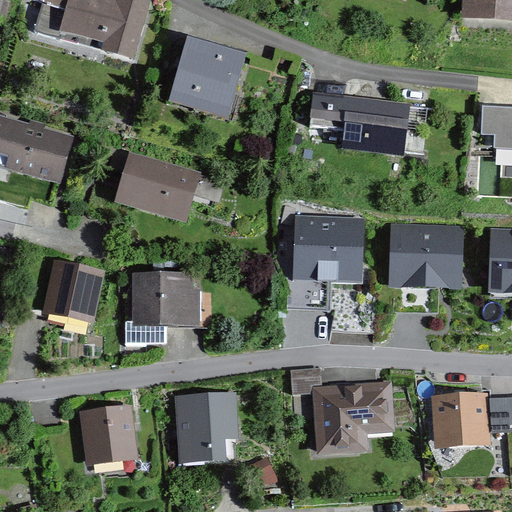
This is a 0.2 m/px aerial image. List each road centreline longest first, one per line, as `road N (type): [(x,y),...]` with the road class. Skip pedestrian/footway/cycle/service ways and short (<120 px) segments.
road 1 (residential): [(0,392),(292,357),(511,366)]
road 2 (residential): [(187,0),(336,61),(511,87)]
